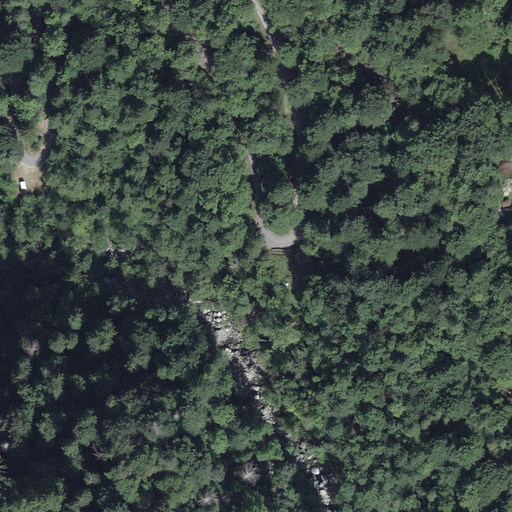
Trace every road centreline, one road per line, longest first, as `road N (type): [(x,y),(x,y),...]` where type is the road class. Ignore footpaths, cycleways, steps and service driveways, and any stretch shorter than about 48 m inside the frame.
road 1 (unclassified): [(252,0),(283,71),(300,153),(301,223),(282,241),(263,224),(240,108),(164,0)]
road 2 (unclassified): [(80,0),(81,26),(51,91),(50,146),(34,160),(18,151),(13,121),(18,80),(39,42),(37,0)]
